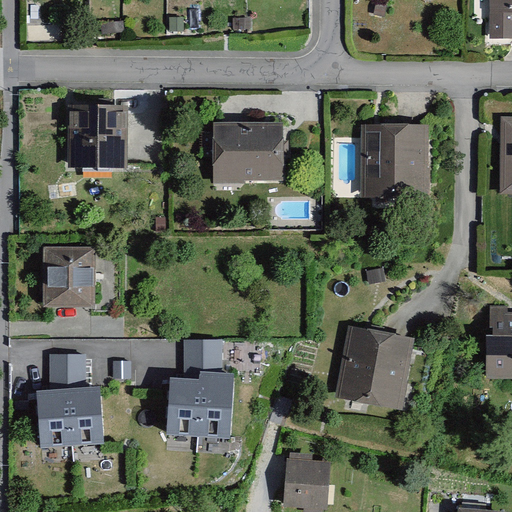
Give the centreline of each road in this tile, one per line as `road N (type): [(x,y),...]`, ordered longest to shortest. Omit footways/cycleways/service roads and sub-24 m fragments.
road 1 (residential): [(0,73),(328,75),(328,0)]
road 2 (unknown): [(470,77),(461,269)]
